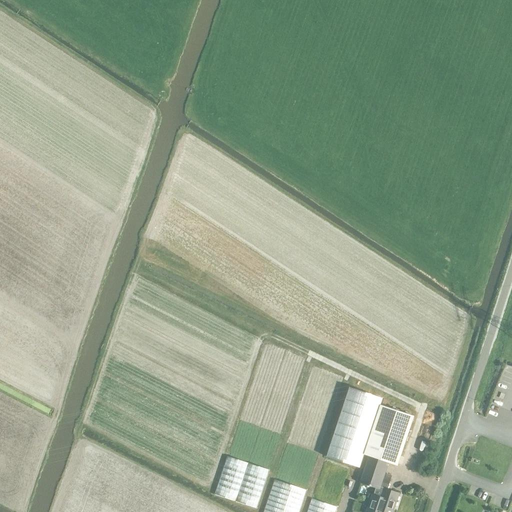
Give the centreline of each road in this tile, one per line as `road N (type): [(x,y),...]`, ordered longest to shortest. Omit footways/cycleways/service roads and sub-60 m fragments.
road 1 (track): [(25,511),(78,345),(0,294)]
road 2 (unclassified): [(433,511),(511,266)]
